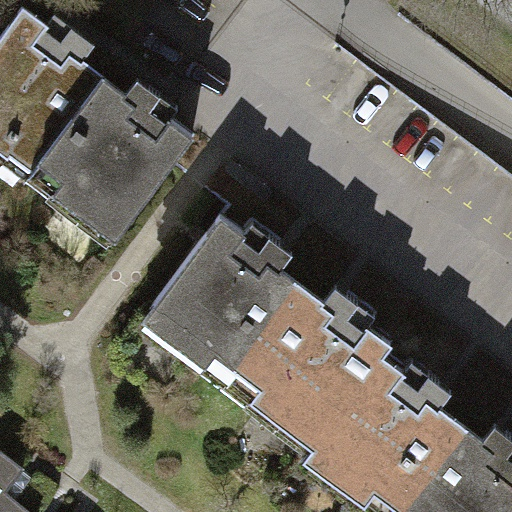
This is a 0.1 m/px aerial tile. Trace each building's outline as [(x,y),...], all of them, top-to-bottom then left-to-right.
[(49,28),(25,10),(0,42),(0,156),(32,181),(109,80),(87,64),(99,48),(57,17),(49,28)] [(32,181),(117,245),(196,140),(173,122),(183,110),(138,75),(124,93),(109,80),(32,181)] [(224,216),(146,321),(231,385),(305,286),(285,271),(298,253),(255,221),(246,233),(224,216)] [(305,286),(231,385),(317,452),(388,357),(405,333),(338,283),(325,300),(305,286)] [(317,452),(306,466),(368,511),(403,511),(468,426),(448,412),(462,394),(414,359),(406,370),(388,357),(317,452)] [(468,426),(403,511),(511,511),(511,424),(498,414),(482,435),(468,426)] [(0,511),(34,511),(10,494),(28,470),(0,449),(0,511)]
